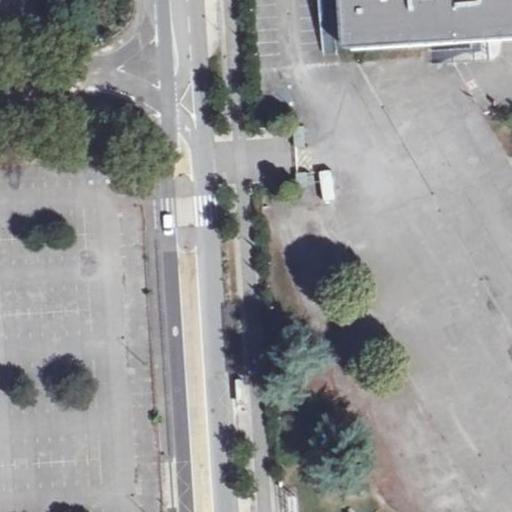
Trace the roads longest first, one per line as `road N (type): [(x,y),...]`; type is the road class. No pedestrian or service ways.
road 1 (secondary): [(184,109),(161,173),(185,511)]
road 2 (secondary): [(224,511),(201,170),(184,109)]
